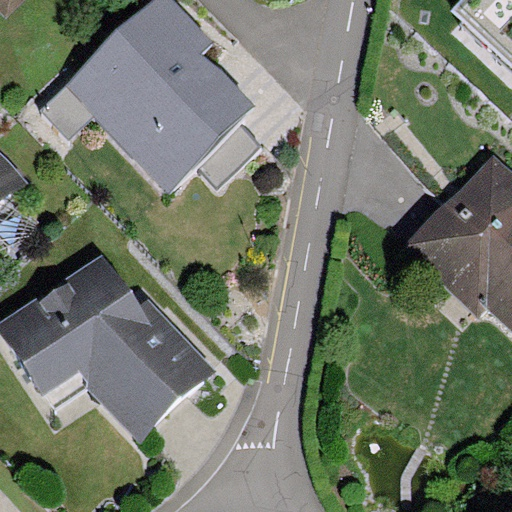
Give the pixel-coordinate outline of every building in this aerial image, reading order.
[(165,0),(160,0),(61,96),(164,202),(257,112),(206,60),(215,51),(165,0)] [(511,0),(472,0),(453,20),(511,73),(511,0)] [(0,210),(24,186),(0,160),(0,210)] [(480,295),(511,327),(511,182),(495,165),(456,204),(407,252),(465,310),(480,295)] [(137,451),(218,379),(150,305),(141,313),(102,258),(0,329),(0,341),(54,418),(87,395),(137,451)]
